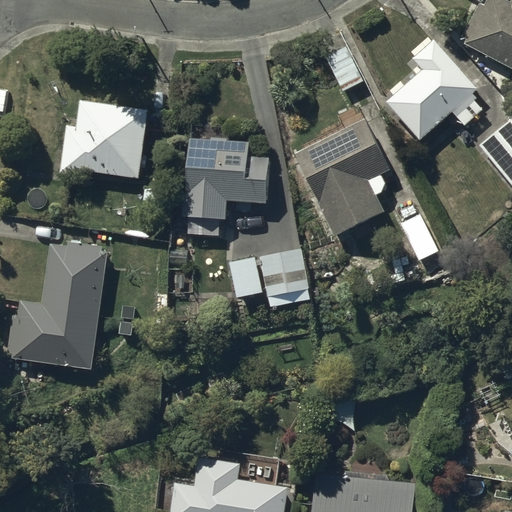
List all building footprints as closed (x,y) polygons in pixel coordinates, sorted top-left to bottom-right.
[(511,0),(489,0),(487,4),(481,1),(464,34),(511,58),(511,0)] [(477,83),(435,36),(415,53),(425,64),(389,96),(421,133),(477,83)] [(364,78),(347,43),(326,54),(343,88),(364,78)] [(148,105),(82,95),(78,124),(68,123),(61,167),(83,171),(84,163),(138,171),(148,105)] [(389,164),(365,116),(297,149),(338,234),(384,211),(366,175),(389,164)] [(511,119),(479,146),(511,187),(511,119)] [(265,198),(268,154),(248,153),(250,137),(189,132),(183,212),(227,215),(228,195),(265,198)] [(311,296),(301,245),(260,254),(272,305),(311,296)] [(54,247),(46,308),(101,316),(109,255),(54,247)] [(255,256),(229,261),(236,295),(261,291),(255,256)] [(93,369),(101,316),(46,308),(25,305),(17,358),(93,369)] [(238,460),(202,453),(197,483),(178,480),(172,511),(282,511),(288,484),(235,475),(238,460)] [(410,511),(414,480),(319,471),(314,511),(410,511)]
